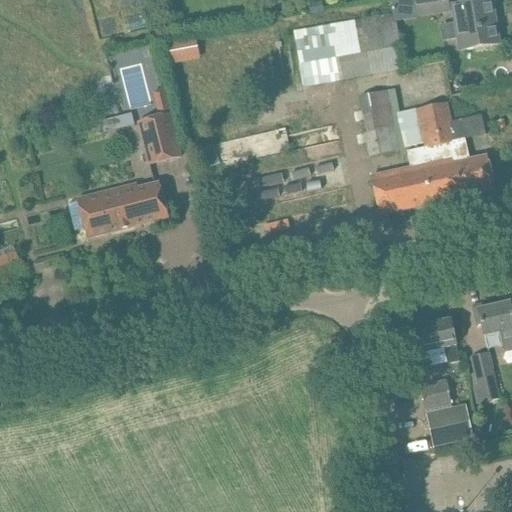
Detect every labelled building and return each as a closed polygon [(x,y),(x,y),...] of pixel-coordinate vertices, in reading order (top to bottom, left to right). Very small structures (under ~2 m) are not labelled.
[(448,0),(417,0),(421,18),(450,13),(448,0)] [(490,0),(470,3),(454,6),(462,52),(478,49),(498,45),(490,0)] [(406,71),(399,30),(361,36),(359,22),(294,32),(298,53),(271,57),(273,71),(262,73),(265,93),(406,71)] [(174,40),(176,63),(204,60),(202,37),(174,40)] [(158,117),(138,123),(149,166),(180,158),(163,90),(152,93),(158,117)] [(387,92),(359,98),(367,135),(365,136),(369,158),(372,158),(399,152),(394,130),(392,120),(387,92)] [(410,169),(372,178),(376,197),(380,216),(495,191),(487,158),(469,161),(464,140),(484,136),(480,117),(451,124),(447,107),(427,112),(420,114),(427,148),(407,153),(410,169)] [(78,203),(68,205),(75,232),(85,230),(87,240),(168,219),(163,200),(159,185),(137,190),(136,186),(77,201),(78,203)] [(316,232),(346,230),(344,209),(314,212),(316,232)] [(12,246),(0,251),(0,288),(26,277),(18,259),(12,246)] [(511,314),(510,304),(478,312),(483,331),(484,337),(500,333),(503,345),(504,351),(511,348),(511,314)] [(450,321),(417,328),(423,355),(442,350),(444,350),(447,365),(459,362),(454,341),(450,321)] [(488,355),(471,359),(477,388),(473,389),(477,406),(499,401),(488,355)] [(440,383),(420,388),(425,411),(451,405),(446,382),(440,383)] [(453,410),(427,416),(433,448),(453,444),(473,439),(466,407),(453,410)]
